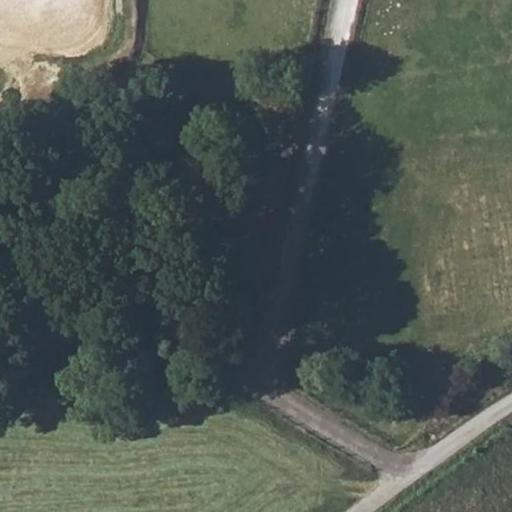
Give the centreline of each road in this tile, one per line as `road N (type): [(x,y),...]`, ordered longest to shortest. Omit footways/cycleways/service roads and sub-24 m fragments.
road 1 (unclassified): [(355,511),(511,401)]
road 2 (unknown): [(350,139),(511,112)]
